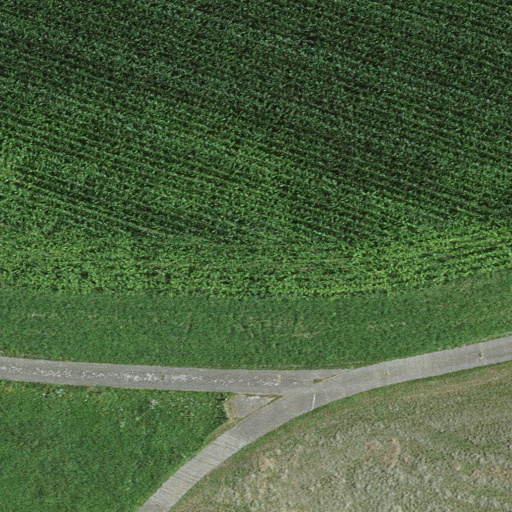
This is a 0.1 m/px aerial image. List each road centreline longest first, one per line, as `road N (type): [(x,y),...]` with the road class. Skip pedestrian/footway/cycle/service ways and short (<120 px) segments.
road 1 (track): [(511,347),(339,388),(215,453),(162,511)]
road 2 (track): [(339,388),(0,365)]
